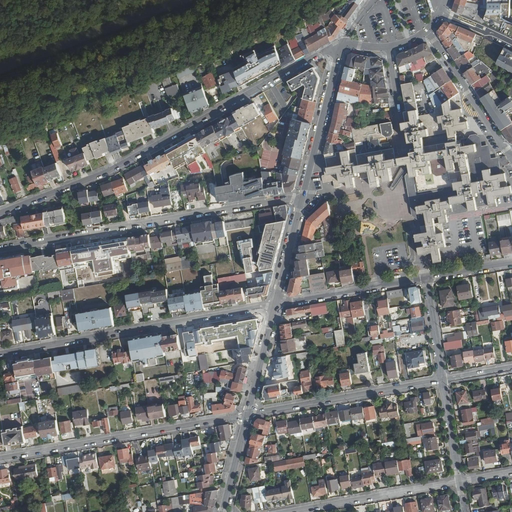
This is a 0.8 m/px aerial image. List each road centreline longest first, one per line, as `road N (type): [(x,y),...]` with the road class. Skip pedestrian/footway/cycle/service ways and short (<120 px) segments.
road 1 (residential): [(342,42),(103,174),(0,214)]
road 2 (residential): [(0,249),(302,198)]
road 3 (residential): [(275,303),(0,353)]
road 4 (residential): [(0,458),(247,414)]
road 5 (residential): [(441,379),(247,414)]
road 6 (residential): [(291,511),(458,481)]
road 7 (residential): [(342,42),(302,198)]
road 8 (residential): [(511,158),(427,29)]
road 9 (residential): [(275,303),(425,277)]
